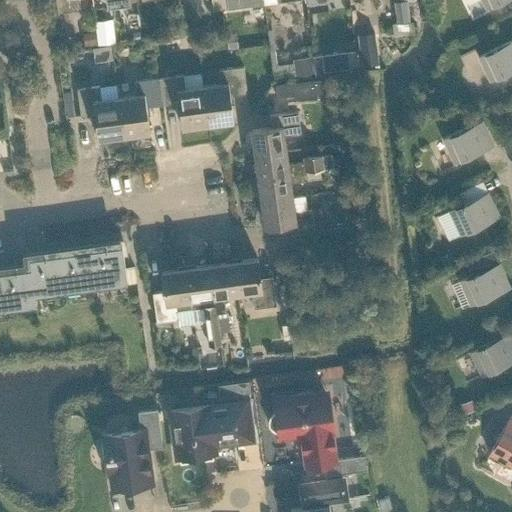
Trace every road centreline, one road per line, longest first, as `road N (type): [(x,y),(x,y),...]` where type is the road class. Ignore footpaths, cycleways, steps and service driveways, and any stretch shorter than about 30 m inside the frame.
road 1 (residential): [(47,215),(37,130),(49,85),(41,29),(18,0)]
road 2 (residential): [(47,215),(195,197)]
